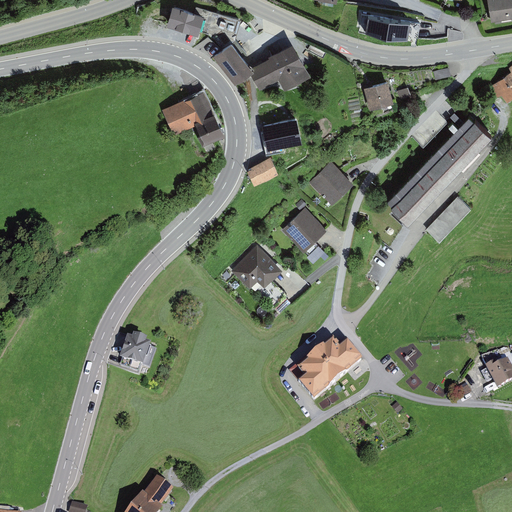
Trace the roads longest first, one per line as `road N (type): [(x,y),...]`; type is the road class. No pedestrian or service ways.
road 1 (tertiary): [(0,70),(107,51),(175,56),(197,65),(226,95),(237,142),(212,203),(115,311),(92,364),(52,511)]
road 2 (residential): [(478,50),(463,78),(365,185),(337,306),(387,380),(431,401)]
road 3 (tertiary): [(478,50),(383,57),(239,0)]
road 4 (track): [(188,511),(226,473),(387,380)]
road 5 (tertiary): [(128,0),(0,38)]
